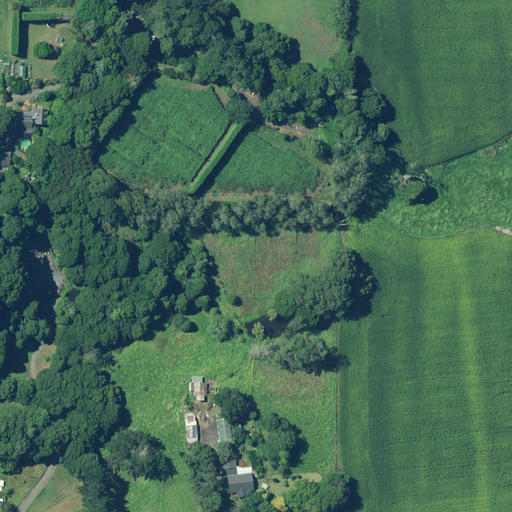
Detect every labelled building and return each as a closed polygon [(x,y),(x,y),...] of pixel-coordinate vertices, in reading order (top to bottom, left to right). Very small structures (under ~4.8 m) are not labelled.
[(45,125),(46,108),(31,108),(31,112),(14,111),(13,131),(34,132),(34,124),(45,125)] [(17,152),(0,150),(0,165),(16,166),(17,152)] [(43,257),(20,260),(24,288),(46,285),(43,257)] [(201,376),(190,376),(189,391),(193,391),(193,395),(195,395),(194,401),(202,401),(202,396),(205,396),(206,382),(200,382),(201,376)] [(228,418),(216,419),(219,447),(232,445),(228,418)] [(198,446),(196,419),(185,420),(187,446),(198,446)] [(239,460),(219,461),(220,473),(217,473),(217,479),(226,478),(227,493),(235,493),(235,498),(246,497),(246,492),(253,491),(251,472),(240,473),(239,460)]
